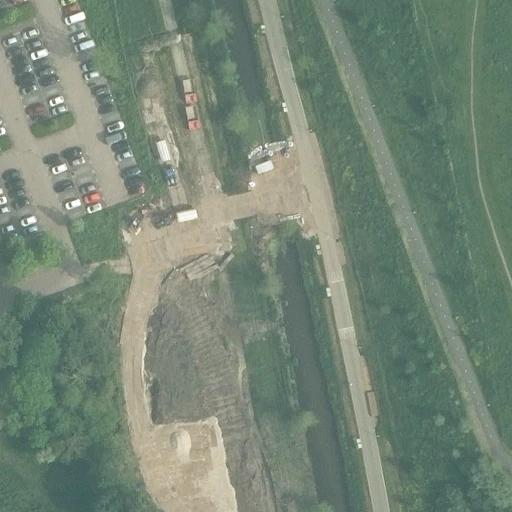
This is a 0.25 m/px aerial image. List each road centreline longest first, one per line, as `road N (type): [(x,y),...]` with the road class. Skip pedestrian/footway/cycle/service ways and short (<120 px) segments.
road 1 (unclassified): [(384,511),(267,0)]
road 2 (motorway): [(434,0),(511,346)]
road 3 (motorway): [(464,0),(511,200)]
